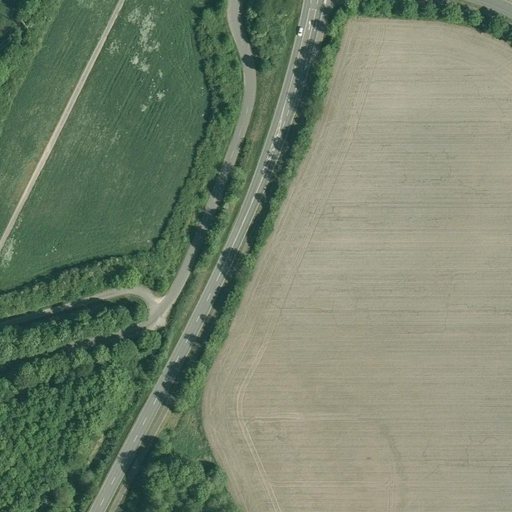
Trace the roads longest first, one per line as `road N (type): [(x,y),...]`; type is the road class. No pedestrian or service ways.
road 1 (secondary): [(313,0),(275,142),(232,245),(96,511)]
road 2 (residential): [(40,359),(131,337),(161,315),(246,110),(250,83),(235,0)]
